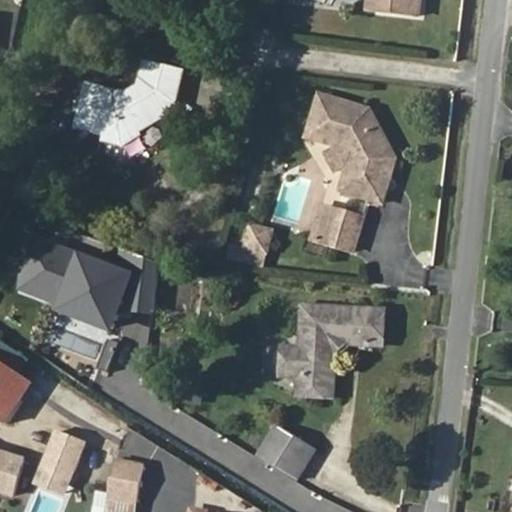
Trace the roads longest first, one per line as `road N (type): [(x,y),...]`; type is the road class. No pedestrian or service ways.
road 1 (residential): [(437,511),(492,81)]
road 2 (residential): [(258,51),(492,81)]
